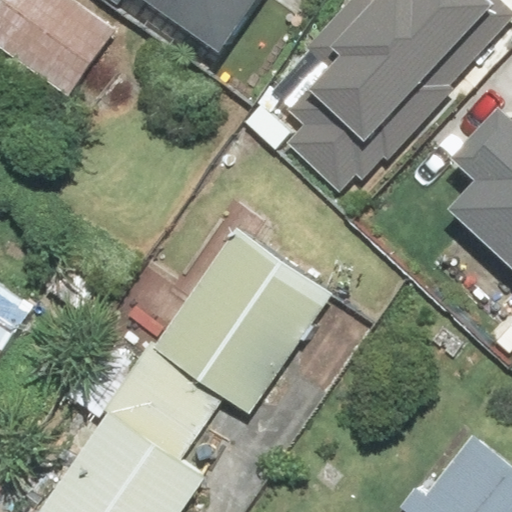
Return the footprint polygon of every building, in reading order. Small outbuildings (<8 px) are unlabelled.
[(128,21),(99,0),(5,0),(0,8),(0,44),(74,97),(128,21)] [(117,0),(234,78),(286,0),(117,0)] [(511,1),(511,0),(367,0),(313,59),(392,132),(511,1)] [(501,166),(469,200),(511,242),(511,114),(480,147),(501,166)] [(244,202),(29,511),(203,511),(362,283),(244,202)] [(0,386),(50,315),(0,280),(0,386)] [(511,511),(511,451),(478,426),(413,511),(511,511)]
